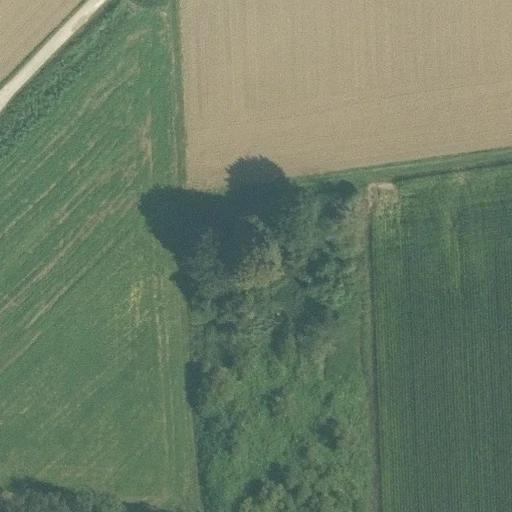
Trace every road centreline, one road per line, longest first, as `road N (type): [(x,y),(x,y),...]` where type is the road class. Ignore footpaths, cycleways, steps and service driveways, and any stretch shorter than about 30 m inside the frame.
road 1 (track): [(214,511),(185,0)]
road 2 (track): [(197,225),(511,176)]
road 3 (track): [(0,136),(138,0)]
